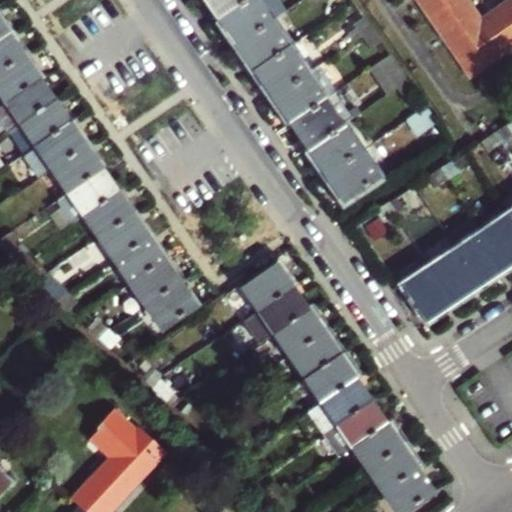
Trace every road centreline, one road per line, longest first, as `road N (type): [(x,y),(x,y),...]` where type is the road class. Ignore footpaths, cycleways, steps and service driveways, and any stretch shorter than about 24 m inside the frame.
road 1 (residential): [(144,0),(413,383)]
road 2 (residential): [(413,383),(492,497)]
